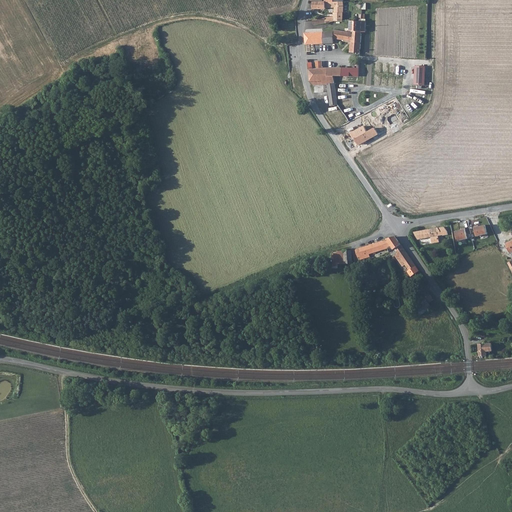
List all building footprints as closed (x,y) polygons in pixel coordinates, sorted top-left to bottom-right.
[(343,2),(325,1),(325,7),(333,7),(334,7),(334,12),(334,16),(325,17),(325,18),(326,22),(328,22),(334,21),(342,21),(343,2)] [(350,21),(350,31),(361,31),(361,22),(350,21)] [(334,33),(324,33),(324,43),(342,41),(342,40),(351,42),(351,52),(360,52),(361,31),(350,31),(348,31),(348,32),(334,30),(334,32),(334,33)] [(309,32),(305,32),(306,51),(310,51),(309,43),(315,43),(315,32),(309,32)] [(315,32),(315,43),(324,43),(324,33),(324,32),(315,32)] [(311,61),(308,62),(310,80),(313,85),(327,84),(330,106),(331,105),(331,106),(337,104),(334,75),(342,75),(342,68),(325,67),(312,68),(311,61)] [(426,66),(415,66),(415,85),(426,85),(426,66)] [(364,126),(350,133),(358,144),(378,134),(375,129),(368,132),(364,126)] [(478,225),(475,226),(477,236),(487,234),(485,225),(479,226),(478,225)] [(465,227),(461,228),(461,229),(455,231),(458,241),(467,238),(465,227)] [(443,228),(414,232),(418,239),(430,237),(431,244),(439,243),(437,235),(442,234),(442,235),(447,235),(447,234),(446,232),(444,229),(443,228)] [(395,237),(387,239),(392,247),(393,249),(401,245),(395,237)] [(362,255),(357,257),(358,260),(369,257),(368,254),(388,248),(392,247),(387,239),(371,244),(360,248),(362,255)] [(392,247),(388,248),(389,253),(392,257),(395,255),(398,253),(400,257),(398,258),(402,265),(405,264),(409,269),(407,270),(411,276),(418,271),(401,245),(393,249),(392,247)] [(351,251),(337,251),(337,263),(351,263),(351,251)] [(413,290),(421,301),(430,295),(422,284),(413,290)] [(430,295),(421,301),(422,302),(423,304),(427,301),(429,303),(433,300),(430,295)] [(423,304),(422,302),(416,307),(421,314),(432,307),(429,303),(427,301),(423,304)]
